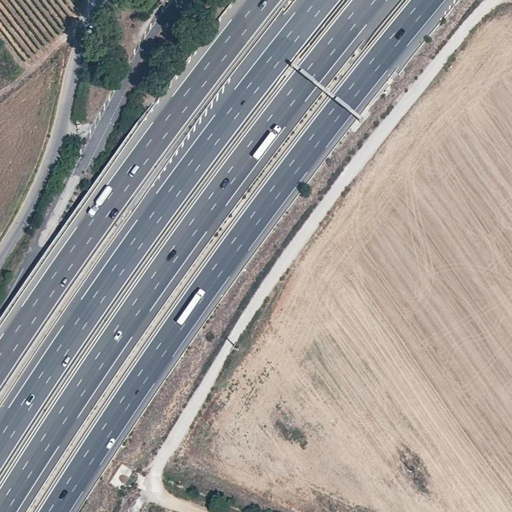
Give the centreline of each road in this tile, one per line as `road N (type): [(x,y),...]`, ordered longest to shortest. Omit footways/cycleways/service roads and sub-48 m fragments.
road 1 (motorway): [(54,511),(255,218),(428,0)]
road 2 (motorway): [(1,511),(164,266),(369,0)]
road 3 (unclassified): [(490,0),(371,146),(243,327),(133,511)]
road 4 (motorway): [(322,0),(174,191),(0,445)]
road 5 (motorway): [(264,0),(0,363)]
road 6 (unclassified): [(99,0),(74,53),(54,150),(0,247)]
